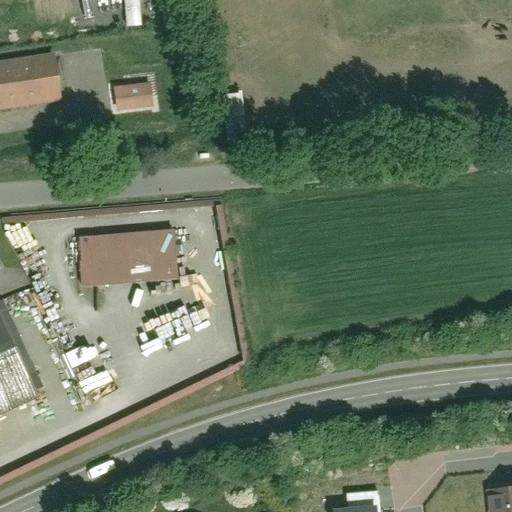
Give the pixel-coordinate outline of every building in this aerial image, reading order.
[(0,65),(0,112),(59,102),(51,56),(0,65)] [(71,239),(76,292),(176,283),(171,230),(71,239)] [(0,410),(30,395),(0,336),(0,410)] [(511,511),(511,484),(493,486),(495,511),(511,511)] [(351,507),(340,508),(340,511),(385,511),(384,491),(350,494),(351,507)]
